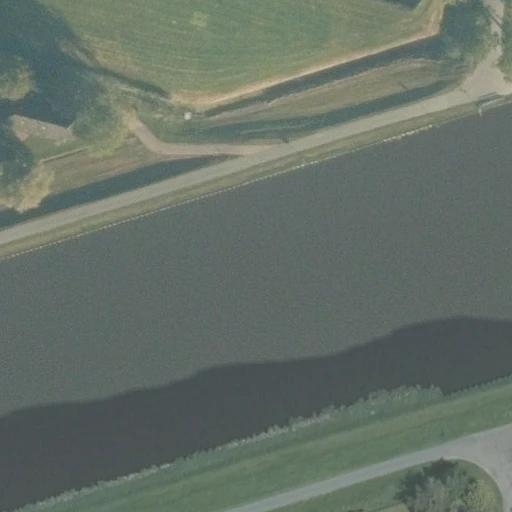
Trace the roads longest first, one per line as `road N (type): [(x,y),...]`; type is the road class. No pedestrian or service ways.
road 1 (unclassified): [(0,239),(481,89),(490,0)]
road 2 (unclassified): [(511,428),(247,511)]
